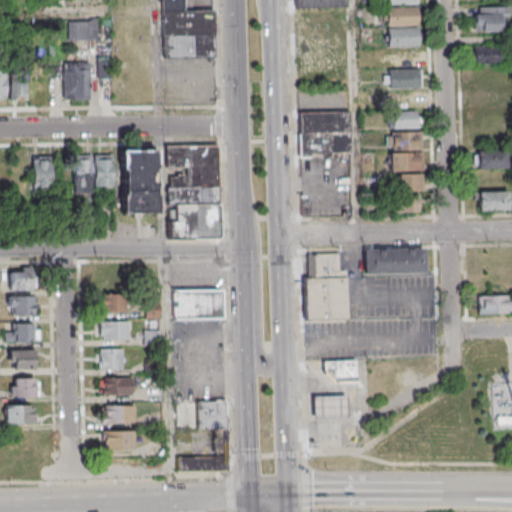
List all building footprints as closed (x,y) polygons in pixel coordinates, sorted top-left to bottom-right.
[(214,57),(214,10),(184,10),(184,0),(162,0),(163,57),(214,57)] [(295,0),(296,8),(345,8),(345,0),(295,0)] [(387,128),(418,128),(417,110),(420,110),(419,68),(417,68),(416,48),(418,48),(416,0),(384,0),(385,6),(384,6),(387,128)] [(500,8),(473,8),(473,31),(500,31),(500,8)] [(96,21),(67,21),(67,42),(96,42),(96,21)] [(297,21),(297,70),(346,70),(346,21),(297,21)] [(497,63),(497,46),(472,46),(472,63),(497,63)] [(62,99),(89,99),(89,63),(62,63),(62,99)] [(26,81),(10,81),(10,99),(26,99),(26,81)] [(472,90),(472,107),(499,107),(499,90),(472,90)] [(299,156),(350,156),(349,112),(298,112),(299,156)] [(420,132),(387,133),(388,171),(422,170),(421,152),(420,132)] [(168,145),(169,240),(219,239),(217,144),(168,145)] [(155,149),(120,149),(120,213),(155,213),(155,149)] [(505,169),(505,150),(472,150),(472,169),(505,169)] [(50,191),(50,154),(31,154),(31,191),(50,191)] [(92,194),(92,187),(112,187),(111,155),(73,155),(73,194),(92,194)] [(418,174),(396,174),(396,191),(418,191),(418,174)] [(506,209),(506,191),(477,191),(477,209),(506,209)] [(418,212),(418,195),(393,195),(393,212),(418,212)] [(363,248),(363,273),(423,273),(423,248),(363,248)] [(346,319),(346,311),(352,310),(352,289),(345,289),(345,270),(338,270),(337,253),(313,253),(314,277),(304,277),(304,320),(346,319)] [(31,290),(31,268),(8,268),(8,290),(31,290)] [(222,290),(173,290),(173,319),(222,319),(222,290)] [(125,312),(125,291),(97,291),(97,312),(125,312)] [(6,295),(6,314),(32,314),(32,295),(6,295)] [(511,312),(511,295),(476,295),(476,313),(511,312)] [(97,322),(97,339),(127,339),(127,322),(97,322)] [(4,341),(33,341),(33,323),(4,323),(4,341)] [(33,369),(33,349),(8,349),(8,369),(33,369)] [(121,369),(121,349),(98,349),(98,369),(121,369)] [(357,382),(357,358),(323,359),(323,373),(334,382),(357,382)] [(9,378),(9,396),(37,396),(37,378),(9,378)] [(129,378),(99,378),(99,395),(129,395),(129,378)] [(347,415),(346,392),(312,393),(313,417),(347,415)] [(195,429),(225,429),(225,401),(195,401),(195,429)] [(33,423),(33,405),(4,405),(4,423),(33,423)] [(102,405),(102,422),(132,422),(132,405),(102,405)] [(101,449),(131,449),(131,430),(101,430),(101,449)] [(176,472),(225,472),(225,457),(176,457),(176,472)]
